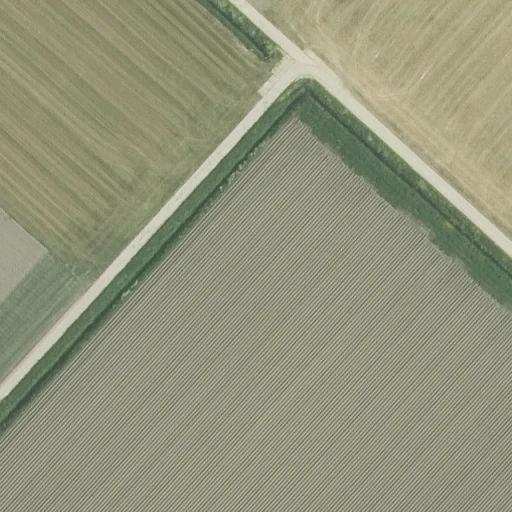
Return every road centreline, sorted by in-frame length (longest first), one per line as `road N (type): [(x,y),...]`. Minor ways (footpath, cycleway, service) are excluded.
road 1 (track): [(0,401),(303,68)]
road 2 (track): [(511,256),(228,0)]
